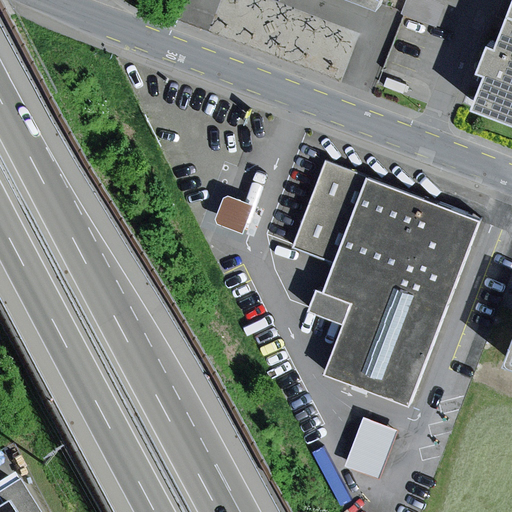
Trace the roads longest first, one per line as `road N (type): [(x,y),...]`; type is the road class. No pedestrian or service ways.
road 1 (tertiary): [(75,10),(511,175)]
road 2 (motorway): [(218,511),(0,103)]
road 3 (motorway): [(0,216),(159,511)]
